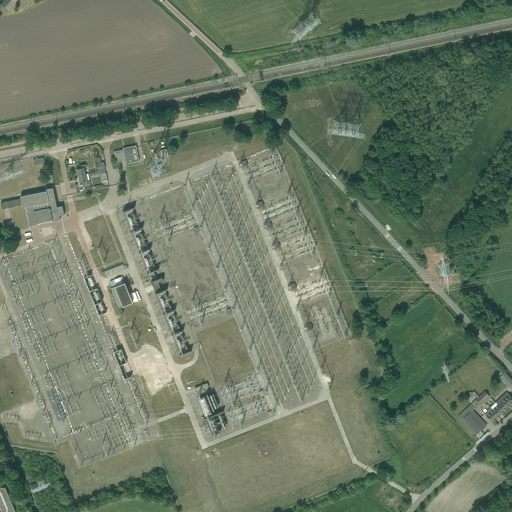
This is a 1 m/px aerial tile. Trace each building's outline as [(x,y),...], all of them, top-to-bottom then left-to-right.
[(116,162),(125,160),(126,164),(139,161),(136,146),(123,148),(123,150),(114,152),(116,162)] [(166,149),(160,151),(163,158),(168,155),(166,149)] [(77,169),(78,176),(86,174),(84,168),(87,167),(86,164),(79,166),(80,168),(77,169)] [(106,173),(99,174),(101,182),(108,180),(106,173)] [(86,174),(78,176),(80,183),(82,182),(83,185),(85,185),(89,184),(90,183),(88,174),(86,174)] [(2,209),(22,205),(23,208),(26,207),(28,213),(27,214),(29,226),(60,220),(59,216),(64,214),(62,206),(57,207),(53,188),(46,189),(46,191),(20,196),(21,199),(0,203),(2,209)] [(133,230),(141,228),(138,218),(134,219),(133,216),(131,210),(134,210),(134,207),(127,209),(128,211),(125,212),(127,218),(130,217),(133,230)] [(139,240),(139,249),(148,249),(148,241),(139,240)] [(104,271),(106,277),(125,269),(122,263),(104,271)] [(84,277),(99,315),(106,312),(91,274),(84,277)] [(131,274),(124,276),(127,286),(134,283),(131,274)] [(118,308),(132,302),(124,282),(110,288),(111,288),(118,307),(118,308)] [(158,283),(152,286),(155,294),(161,291),(158,283)] [(113,352),(124,379),(132,376),(121,349),(113,352)] [(501,376),(500,377),(509,387),(511,384),(511,381),(504,373),(501,376)] [(207,383),(194,388),(196,392),(208,387),(207,383)] [(477,398),(475,400),(479,404),(488,395),(484,391),(479,397),(477,398)] [(506,392),(495,403),(496,403),(498,405),(497,405),(500,407),(502,405),(506,409),(511,403),(511,398),(508,395),(506,392)] [(205,396),(198,399),(205,416),(212,413),(205,396)] [(490,407),(490,408),(499,416),(506,409),(502,405),(500,407),(497,405),(493,410),(490,407)] [(458,416),(473,431),(476,435),(487,425),(469,406),(458,416)] [(499,416),(490,408),(484,414),(492,422),(499,416)] [(214,417),(206,420),(212,435),(220,432),(214,417)] [(0,507),(2,511),(11,511),(15,511),(5,487),(0,487),(0,507)]
